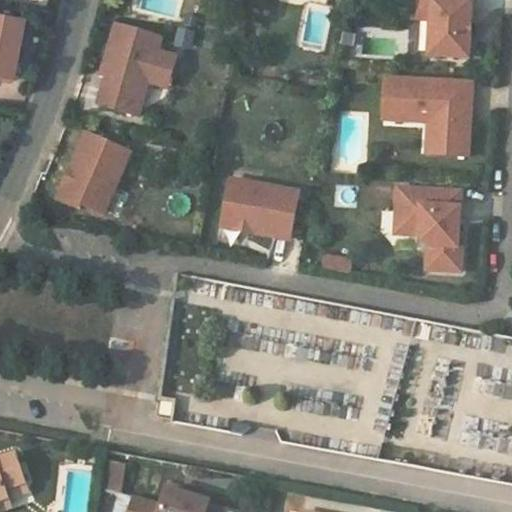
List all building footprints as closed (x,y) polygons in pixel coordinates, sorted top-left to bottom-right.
[(415,0),(414,19),(431,20),(433,1),(415,0)] [(467,0),(415,0),(433,1),(431,20),(429,56),(469,59),(473,2),(467,2),(467,0)] [(0,76),(13,79),(24,18),(0,13),(0,76)] [(171,79),(177,57),(158,52),(162,38),(116,25),(105,64),(109,66),(106,77),(98,105),(139,117),(149,83),(152,73),(171,79)] [(109,66),(105,64),(101,76),(106,77),(109,66)] [(171,79),(152,73),(149,83),(168,88),(171,79)] [(473,84),(386,78),(383,120),(429,122),(438,123),(436,155),(468,157),(473,84)] [(438,123),(429,122),(427,154),(436,155),(438,123)] [(131,153),(87,134),(58,200),(81,210),(83,205),(105,215),(131,153)] [(299,192),(232,179),(223,227),(290,240),(299,192)] [(462,192),(399,188),(396,234),(419,235),(429,246),(427,270),(461,272),(463,247),(458,246),(462,192)] [(160,402),(158,415),(169,417),(171,404),(160,402)] [(0,504),(7,502),(4,493),(26,485),(17,456),(0,461),(0,504)] [(224,511),(226,510),(208,504),(208,502),(180,493),(182,486),(164,480),(157,506),(133,499),(128,511),(224,511)] [(7,502),(29,494),(26,485),(4,493),(7,502)] [(0,511),(10,510),(7,502),(0,504),(0,511)]
